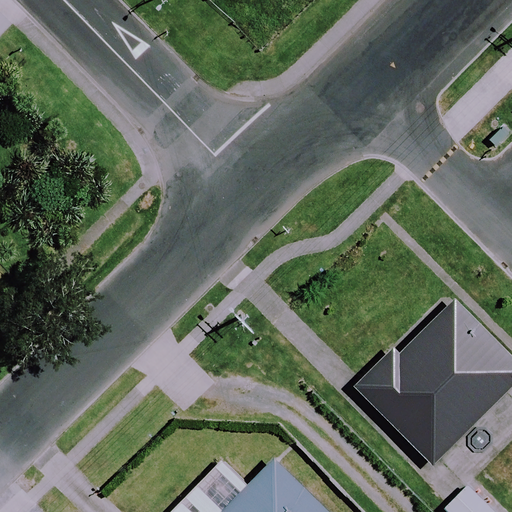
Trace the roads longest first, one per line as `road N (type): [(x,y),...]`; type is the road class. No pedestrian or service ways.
road 1 (residential): [(0,431),(244,188)]
road 2 (residential): [(244,188),(439,0)]
road 3 (residential): [(62,0),(244,188)]
